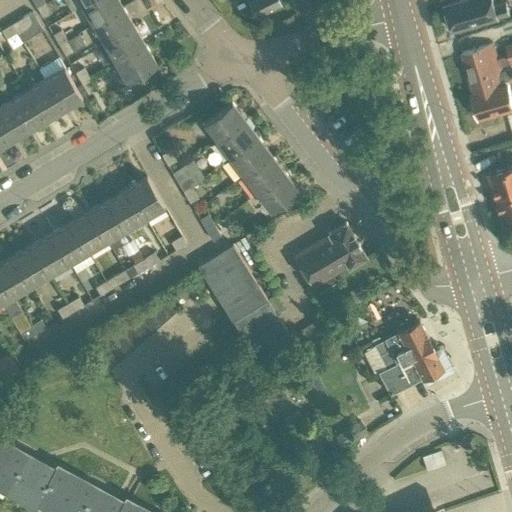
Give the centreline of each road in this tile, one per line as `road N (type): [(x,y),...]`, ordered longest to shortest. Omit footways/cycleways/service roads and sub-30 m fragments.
road 1 (residential): [(243,60),(425,287),(461,282)]
road 2 (residential): [(0,203),(243,60)]
road 3 (residential): [(314,511),(420,421),(494,397)]
road 4 (residential): [(399,15),(243,60)]
road 5 (secondary): [(439,155),(399,15)]
road 6 (secondary): [(485,276),(460,186),(439,155)]
road 7 (secondary): [(439,155),(436,193),(461,282)]
